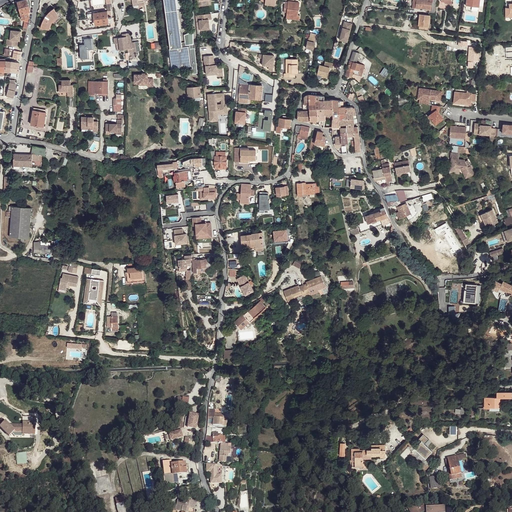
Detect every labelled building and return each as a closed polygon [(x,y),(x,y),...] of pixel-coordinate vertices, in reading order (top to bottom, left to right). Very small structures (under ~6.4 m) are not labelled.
[(29,0),(25,0),(17,2),(20,15),(29,12),(30,4),(29,0)] [(176,0),(164,0),(171,49),(182,47),(182,45),(181,43),(177,9),(176,0)] [(416,0),(416,8),(425,9),(426,9),(427,2),(426,0),(416,0)] [(298,15),(299,2),(289,1),(288,2),(287,13),(298,15)] [(41,28),(49,30),(50,26),(52,22),(55,18),(58,15),(54,8),(50,11),(47,14),(44,19),(42,23),(41,28)] [(108,18),(107,11),(89,14),(89,20),(94,19),(95,25),(109,23),(108,18)] [(29,12),(20,15),(22,20),(25,19),(29,18),(29,12)] [(212,13),(200,14),(201,29),(210,28),(209,22),(208,22),(208,19),(209,19),(212,18),(212,13)] [(429,26),(430,15),(428,14),(420,13),(419,25),(429,26)] [(341,33),(339,40),(347,42),(352,24),(344,21),(341,31),(343,31),(342,33),(341,33)] [(8,39),(6,45),(17,47),(18,42),(18,40),(20,41),(22,33),(12,31),(11,40),(8,39)] [(171,49),(169,49),(172,69),(192,66),(193,74),(197,73),(195,48),(193,48),(192,44),(194,44),(193,31),(184,35),(185,42),(185,45),(182,45),(182,47),(171,49)] [(132,52),(136,52),(135,42),(131,43),(130,33),(126,34),(126,37),(122,37),(116,38),(116,44),(117,50),(128,49),(132,49),(132,52)] [(313,49),(317,35),(311,33),(309,38),(309,41),(308,41),(306,48),(313,49)] [(469,49),(468,66),(473,67),(473,63),(474,61),(477,61),(478,50),(469,49)] [(274,55),(259,54),(259,58),(263,58),(263,65),(269,66),(269,69),(273,71),(274,55)] [(350,61),(345,76),(351,77),(353,72),(354,69),(357,70),(359,64),(356,63),(352,62),(354,56),(352,55),(350,61)] [(214,56),(204,57),(205,67),(206,67),(207,76),(218,75),(218,77),(224,76),(223,68),(218,69),(217,66),(215,66),(213,66),(213,62),(214,62),(214,56)] [(286,73),(284,73),(284,77),(292,77),(292,73),(295,73),(297,73),(297,59),(286,59),(286,73)] [(19,64),(10,62),(10,73),(18,73),(19,64)] [(354,69),(353,72),(355,72),(354,74),(358,75),(361,64),(356,62),(356,63),(359,64),(357,70),(354,69)] [(316,74),(327,78),(329,69),(332,70),(334,65),(325,63),(324,67),(319,65),(316,74)] [(142,74),(134,74),(134,83),(139,83),(138,84),(147,84),(147,86),(153,86),(153,78),(147,78),(147,74),(145,74),(145,73),(142,73),(142,74)] [(95,95),(95,93),(109,93),(109,81),(107,81),(107,79),(103,79),(103,81),(90,81),(90,95),(95,95)] [(15,91),(16,85),(14,84),(15,81),(10,80),(9,83),(8,90),(7,95),(6,97),(13,98),(14,96),(15,91)] [(59,85),(59,92),(67,91),(67,94),(73,94),(73,85),(70,85),(70,80),(62,81),(62,85),(60,85),(59,85)] [(261,99),(263,86),(250,85),(250,88),(249,98),(250,98),(261,99)] [(199,86),(187,87),(188,97),(189,97),(189,100),(199,99),(199,96),(200,96),(199,86)] [(239,97),(249,98),(250,88),(240,88),(239,97)] [(428,99),(430,99),(441,100),(442,91),(425,88),(424,93),(419,92),(418,99),(420,99),(419,103),(427,104),(428,99)] [(472,93),(455,91),(454,102),(460,103),(460,101),(465,101),(465,104),(471,104),(471,100),(472,93)] [(215,93),(207,93),(210,121),(218,120),(217,114),(227,113),(226,103),(224,103),(221,104),(216,104),(215,104),(214,100),(216,100),(221,100),(224,99),(223,93),(215,93)] [(114,105),(116,105),(116,111),(123,111),(122,94),(117,94),(117,98),(114,98),(114,105)] [(317,108),(325,108),(324,100),(324,98),(324,96),(315,95),(316,104),(316,108),(317,108)] [(325,108),(325,114),(333,114),(333,108),(332,100),(328,100),(328,98),(324,98),(324,100),(325,108)] [(340,119),(348,118),(347,106),(344,107),(343,101),(332,100),(333,108),(333,114),(333,119),(340,119)] [(440,106),(432,104),(432,108),(433,108),(435,110),(431,113),(428,114),(434,124),(443,119),(439,112),(437,109),(439,110),(440,106)] [(353,106),(347,106),(348,118),(354,118),(354,115),(356,115),(356,111),(353,111),(353,108),(353,106)] [(247,108),(239,107),(238,111),(237,111),(236,122),(245,123),(247,108)] [(317,121),(318,120),(317,108),(316,108),(309,109),(309,111),(305,111),(304,121),(313,121),(317,121)] [(317,108),(318,120),(319,120),(325,120),(326,119),(325,115),(325,114),(325,108),(317,108)] [(32,118),(34,119),(35,112),(46,114),(46,111),(33,109),(32,118)] [(265,115),(259,115),(258,127),(271,128),(273,111),(265,110),(265,115)] [(44,128),(46,114),(35,112),(34,119),(32,118),(31,127),(44,128)] [(81,118),(81,127),(93,127),(93,129),(93,132),(98,132),(98,122),(93,122),(93,118),(89,118),(81,118)] [(106,123),(105,130),(106,130),(109,130),(110,130),(110,131),(116,130),(122,131),(122,119),(117,119),(117,121),(117,123),(109,123),(106,123)] [(290,128),(291,120),(288,119),(283,119),(280,119),(279,127),(277,126),(277,132),(281,133),(281,127),(290,128)] [(480,123),(475,122),(474,133),(490,134),(489,139),(495,140),(495,135),(496,128),(491,128),(491,125),(480,124),(480,123)] [(503,129),(496,128),(495,135),(502,136),(502,132),(511,133),(511,124),(503,124),(503,129)] [(466,127),(450,125),(449,136),(465,138),(466,127)] [(298,138),(306,140),(309,127),(303,126),(301,126),(300,133),(299,135),(298,138)] [(314,143),(325,146),(325,136),(323,136),(323,132),(317,131),(316,138),(314,143)] [(41,166),(42,155),(45,155),(46,148),(33,146),(31,154),(14,154),(14,165),(19,165),(41,166)] [(235,149),(235,161),(241,161),(241,160),(249,160),(256,160),(256,149),(235,149)] [(412,149),(404,152),(405,158),(413,156),(411,152),(413,151),(412,149)] [(453,153),(453,158),(451,170),(457,170),(457,168),(461,169),(462,169),(467,179),(475,175),(471,167),(469,168),(466,162),(466,161),(459,160),(460,154),(453,153)] [(216,156),(215,156),(215,168),(226,169),(226,156),(216,156)] [(389,157),(382,160),(383,166),(390,165),(389,157)] [(68,159),(64,158),(61,164),(60,166),(53,169),(52,174),(63,169),(68,159)] [(157,165),(159,176),(161,177),(163,177),(163,173),(162,169),(174,169),(174,168),(173,164),(157,165)] [(385,176),(388,175),(387,168),(383,168),(373,170),(374,178),(385,176)] [(184,176),(183,171),(180,172),(175,173),(176,182),(185,181),(184,176)] [(475,178),(479,187),(485,184),(481,175),(475,178)] [(365,179),(352,178),(351,187),(368,188),(368,184),(365,184),(365,179)] [(298,196),(303,196),(303,193),(314,192),(309,192),(309,187),(314,187),(313,183),(306,184),(302,184),(302,183),(297,184),(298,196)] [(240,199),(240,203),(249,204),(250,195),(251,195),(251,189),(252,185),(242,184),(241,193),(241,195),(240,199)] [(204,187),(204,199),(215,199),(215,196),(217,196),(217,188),(213,188),(210,188),(210,187),(204,187)] [(276,187),(277,196),(278,196),(281,195),(286,195),(285,187),(276,187)] [(391,199),(398,197),(396,190),(389,193),(391,199)] [(400,200),(400,201),(412,198),(410,193),(399,196),(400,200)] [(404,211),(406,215),(411,213),(408,206),(406,203),(400,205),(398,206),(400,211),(402,210),(403,211),(404,211)] [(409,219),(413,217),(417,212),(414,203),(408,206),(411,213),(406,215),(409,219)] [(32,208),(9,206),(9,211),(12,211),(11,217),(10,237),(29,239),(32,208)] [(381,218),(388,216),(385,207),(382,208),(383,210),(381,210),(381,208),(380,208),(374,210),(375,211),(375,212),(369,215),(367,216),(369,222),(372,222),(381,218)] [(492,209),(481,214),(488,227),(499,222),(492,209)] [(388,216),(381,218),(383,224),(385,223),(391,221),(390,219),(388,216)] [(200,220),(192,221),(193,229),(196,228),(197,236),(202,236),(202,240),(213,238),(210,224),(206,225),(201,226),(201,224),(200,220)] [(456,230),(462,239),(466,237),(460,227),(459,228),(456,230)] [(183,229),(174,229),(175,245),(187,244),(187,233),(183,233),(183,229)] [(255,249),(264,248),(262,238),(262,233),(259,234),(252,234),(252,236),(241,237),(242,248),(255,247),(255,249)] [(46,252),(56,252),(56,245),(41,245),(41,242),(34,242),(34,252),(41,252),(40,254),(46,254),(46,252)] [(482,249),(483,255),(492,252),(491,246),(482,249)] [(255,247),(242,248),(242,251),(249,250),(250,257),(254,256),(255,256),(256,255),(256,254),(256,251),(264,250),(264,248),(255,249),(255,247)] [(179,272),(188,271),(187,266),(191,265),(191,263),(191,259),(190,256),(184,256),(185,259),(178,260),(179,272)] [(297,257),(293,265),(299,268),(303,260),(297,257)] [(206,259),(196,260),(197,268),(202,268),(206,268),(206,259)] [(194,273),(202,273),(202,268),(197,268),(196,260),(193,260),(194,273)] [(142,270),(143,270),(142,266),(128,267),(128,272),(130,272),(131,278),(143,277),(142,270)] [(130,272),(128,272),(127,272),(127,279),(128,282),(145,280),(144,270),(143,270),(142,270),(143,277),(131,278),(130,272)] [(79,277),(63,274),(62,278),(61,278),(59,287),(67,288),(67,287),(68,284),(70,285),(77,286),(79,277)] [(245,276),(237,280),(246,296),(253,292),(245,276)] [(89,300),(89,299),(89,297),(97,298),(97,300),(97,301),(101,306),(104,280),(87,278),(84,304),(89,300)] [(308,285),(304,286),(307,295),(311,294),(310,291),(318,289),(319,292),(327,289),(323,278),(308,284),(308,285)] [(511,285),(501,280),(496,289),(511,296),(511,285)] [(474,295),(482,296),(484,282),(477,281),(476,286),(475,292),(474,295)] [(303,297),(307,295),(304,286),(301,287),(300,286),(285,291),(288,302),(296,299),(295,296),(302,294),(303,297)] [(243,328),(250,322),(256,318),(255,317),(266,307),(261,301),(254,307),(253,308),(244,315),(236,322),(238,325),(239,324),(243,328)] [(486,353),(486,362),(495,362),(495,352),(486,353)] [(499,405),(500,397),(497,397),(485,397),(485,408),(490,408),(490,406),(499,407),(499,405)] [(186,418),(190,419),(188,428),(197,430),(199,416),(189,414),(189,415),(188,416),(187,416),(186,417),(186,418)] [(0,426),(0,427),(9,437),(14,432),(14,431),(11,428),(8,425),(4,422),(0,426)] [(22,423),(22,426),(14,426),(13,426),(11,428),(14,431),(14,432),(16,433),(18,430),(19,431),(21,431),(21,433),(21,434),(29,435),(34,435),(34,423),(22,423)] [(171,441),(183,438),(181,431),(169,434),(171,441)] [(213,433),(213,442),(219,442),(222,442),(222,437),(222,436),(218,436),(218,433),(213,433)] [(419,439),(422,442),(415,449),(425,459),(433,452),(424,443),(428,439),(424,434),(419,439)] [(227,458),(229,457),(229,455),(229,444),(225,444),(221,444),(219,462),(226,463),(227,458)] [(362,456),(362,458),(371,458),(371,455),(371,454),(367,454),(367,449),(362,449),(362,451),(362,456)] [(25,452),(17,453),(18,464),(27,463),(25,452)] [(445,459),(448,480),(461,477),(458,461),(467,459),(466,454),(448,458),(448,459),(445,459)] [(362,456),(354,456),(354,460),(354,465),(362,465),(362,458),(362,456)] [(165,486),(174,484),(173,475),(172,465),(171,461),(162,462),(165,486)] [(172,465),(173,475),(176,475),(187,474),(186,471),(186,466),(185,463),(172,465)] [(212,465),(207,464),(207,472),(211,472),(211,484),(222,484),(222,475),(216,475),(216,467),(222,467),(222,466),(218,466),(212,465)] [(420,478),(416,468),(405,472),(403,467),(397,469),(400,477),(403,476),(406,483),(420,478)] [(431,488),(441,487),(440,476),(430,478),(431,488)] [(189,488),(176,492),(177,497),(190,494),(189,488)] [(248,511),(247,491),(239,492),(241,511),(248,511)] [(115,498),(117,504),(125,502),(124,496),(115,498)] [(176,510),(182,511),(181,511),(197,511),(198,510),(195,509),(196,502),(184,500),(184,502),(178,501),(177,505),(176,510)] [(127,511),(125,502),(117,504),(119,511),(127,511)] [(408,507),(410,511),(420,511),(425,510),(423,505),(418,508),(416,503),(408,507)]
